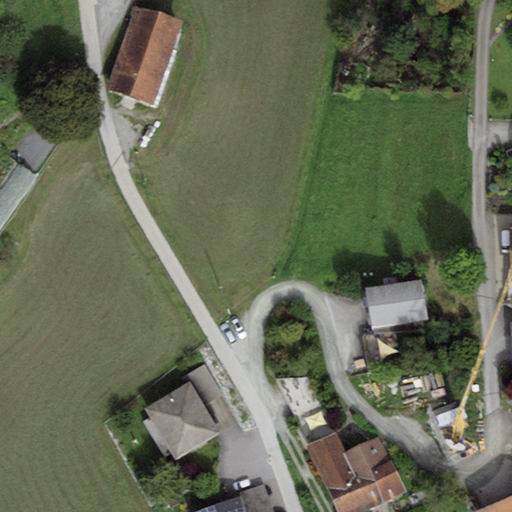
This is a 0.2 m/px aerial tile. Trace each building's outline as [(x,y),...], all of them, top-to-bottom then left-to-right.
[(183,25),(135,8),(106,90),(154,109),(183,25)] [(0,230),(12,208),(0,201),(0,230)] [(372,328),(428,320),(422,280),(366,288),(372,328)] [(188,381),(202,405),(221,394),(204,365),(185,376),(188,381)] [(310,378),(277,380),(295,418),(323,407),(310,378)] [(202,405),(188,381),(143,407),(149,418),(142,423),(162,458),(169,454),(174,462),(220,436),(202,405)] [(380,437),(344,453),(336,433),(307,446),(316,465),(326,490),(391,462),(380,437)] [(391,462),(326,490),(337,511),(362,511),(405,493),(391,462)] [(240,497),(245,511),(274,511),(264,484),(238,493),(240,497)] [(245,511),(240,497),(199,511),(245,511)] [(511,511),(511,499),(479,511),(511,511)]
